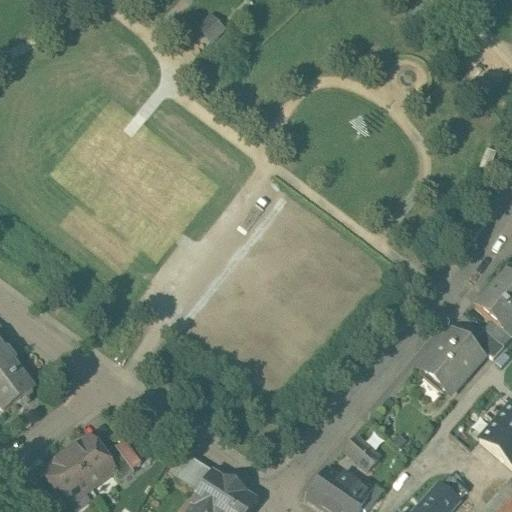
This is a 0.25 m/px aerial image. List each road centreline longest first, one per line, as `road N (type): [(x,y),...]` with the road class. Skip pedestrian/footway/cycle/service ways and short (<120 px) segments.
road 1 (residential): [(268,501),(472,259),(511,195)]
road 2 (residential): [(268,501),(108,387)]
road 3 (residential): [(108,387),(0,301)]
road 4 (residential): [(108,387),(0,468)]
